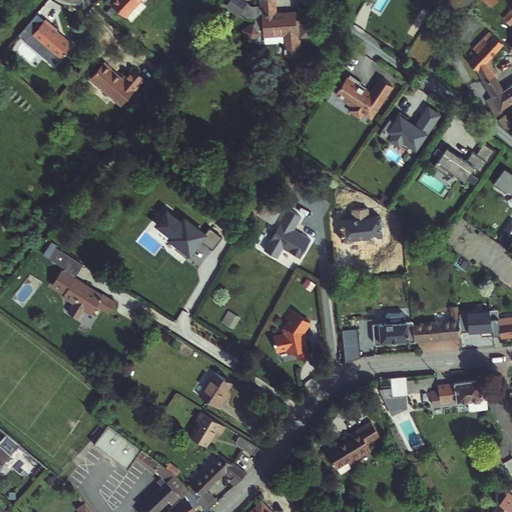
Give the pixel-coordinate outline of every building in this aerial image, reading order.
[(126,18),(132,11),(119,0),(114,0),(111,4),(126,18)] [(119,0),(132,11),(142,0),(119,0)] [(270,1),(259,0),(252,0),(250,15),(241,14),(237,11),(223,30),(227,33),(248,36),(271,38),(268,61),(283,63),(285,48),(284,48),(284,44),(288,45),(287,49),(298,50),(300,33),(289,32),(290,28),(286,27),(287,19),(268,17),(270,1)] [(484,0),(482,3),(490,9),(496,0),(484,0)] [(211,22),(223,30),(237,11),(225,2),(211,22)] [(505,27),(511,18),(511,8),(510,7),(498,21),(505,27)] [(45,18),(31,35),(60,58),(72,44),(56,31),(57,29),(45,18)] [(486,60),(504,41),(490,29),(475,48),(479,51),(470,61),(477,67),(488,84),(498,77),(486,60)] [(489,99),(495,108),(499,113),(504,110),(500,104),(511,96),(511,34),(509,38),(511,42),(511,82),(505,87),(503,84),(492,91),(495,95),(489,99)] [(105,62),(91,79),(102,88),(103,87),(116,97),(114,98),(123,105),(146,78),(135,69),(125,80),(112,69),(113,69),(105,62)] [(342,77),(333,91),(350,103),(347,107),(357,114),(360,109),(368,115),(390,83),(377,74),(368,88),(369,88),(367,91),(356,83),(358,80),(347,73),(346,74),(344,78),(342,77)] [(425,105),(421,112),(434,121),(438,114),(425,105)] [(434,121),(421,112),(416,119),(419,121),(416,126),(405,119),(407,117),(398,111),(391,120),(388,118),(377,133),(387,140),(391,134),(399,140),(397,141),(406,147),(408,145),(415,149),(426,132),(423,131),(426,126),(429,127),(434,121)] [(511,117),(506,111),(501,116),(510,127),(511,125),(511,117)] [(482,142),(475,153),(485,160),(492,149),(482,142)] [(458,155),(446,147),(442,153),(441,152),(435,147),(431,153),(437,157),(432,164),(445,174),(448,170),(463,180),(473,165),(478,169),(485,160),(475,153),(471,150),(464,159),(458,155)] [(511,173),(503,168),(492,184),(505,192),(507,190),(511,193),(511,173)] [(258,213),(274,223),(285,207),(269,197),(258,213)] [(289,208),(265,248),(278,255),(283,245),(300,256),(311,238),(294,228),(301,215),(289,208)] [(181,222),(166,211),(160,219),(161,220),(157,225),(170,236),(168,238),(177,245),(175,247),(185,255),(185,256),(187,258),(196,246),(194,244),(197,240),(200,242),(201,241),(213,249),(222,237),(209,227),(204,234),(183,219),(181,222)] [(502,239),(511,225),(511,219),(499,237),(502,239)] [(511,225),(502,239),(509,244),(511,240),(511,225)] [(78,280),(86,270),(71,260),(64,270),(68,273),(67,275),(65,273),(55,287),(68,296),(65,300),(75,307),(69,316),(80,323),(86,314),(93,319),(99,311),(111,318),(118,308),(104,299),(103,300),(77,282),(78,280)] [(437,318),(439,336),(462,333),(460,319),(458,299),(453,299),(453,303),(452,303),(453,316),(437,318)] [(497,330),(498,308),(472,308),(471,330),(497,330)] [(229,309),(223,321),(235,327),(242,315),(229,309)] [(297,351),(298,356),(301,359),(306,358),(309,354),(306,339),(303,339),(302,334),(311,322),(295,309),(288,318),(291,320),(286,328),(287,333),(274,335),(277,350),(290,348),(290,352),(297,351)] [(376,315),(377,322),(414,318),(413,311),(376,315)] [(511,318),(505,320),(505,315),(501,315),(504,333),(511,331),(511,318)] [(412,340),(416,340),(416,338),(414,320),(414,318),(377,322),(374,322),(376,344),(380,343),(383,339),(409,336),(410,339),(412,340)] [(414,320),(416,338),(439,336),(437,318),(414,320)] [(469,318),(460,319),(462,333),(462,334),(471,334),(469,318)] [(358,350),(356,343),(345,344),(348,362),(360,358),(358,350)] [(219,371),(204,395),(224,408),(228,401),(225,399),(231,389),(236,382),(219,371)] [(393,375),(393,395),(409,394),(409,375),(393,375)] [(438,385),(431,386),(432,399),(487,394),(485,375),(438,379),(438,385)] [(225,399),(228,401),(235,391),(231,389),(225,399)] [(204,418),(194,433),(207,441),(209,442),(219,428),(223,431),(228,424),(204,410),(200,416),(204,418)] [(356,461),(376,445),(371,438),(377,433),(379,436),(385,431),(374,416),(355,431),(357,433),(344,443),(343,441),(331,450),(343,466),(353,457),(356,461)] [(120,452),(116,458),(130,469),(136,461),(140,455),(157,468),(162,462),(120,430),(110,423),(95,443),(110,454),(115,447),(120,452)] [(262,444),(243,433),(239,440),(258,452),(262,444)] [(201,496),(211,508),(221,496),(212,487),(230,467),(238,474),(236,476),(238,478),(237,480),(240,482),(251,471),(239,459),(209,442),(207,441),(203,448),(215,456),(191,483),(195,488),(201,496)] [(115,447),(110,454),(116,458),(120,452),(115,447)] [(0,468),(9,459),(0,450),(0,468)] [(163,479),(162,480),(166,484),(144,505),(147,508),(143,511),(157,511),(181,490),(187,496),(195,488),(191,483),(162,462),(157,468),(166,474),(163,479)] [(511,486),(511,485),(488,511),(506,511),(511,505),(511,486)] [(185,497),(180,502),(169,511),(190,511),(200,503),(196,499),(201,496),(195,488),(187,496),(185,497)] [(254,511),(274,511),(277,509),(268,499),(254,511)]
